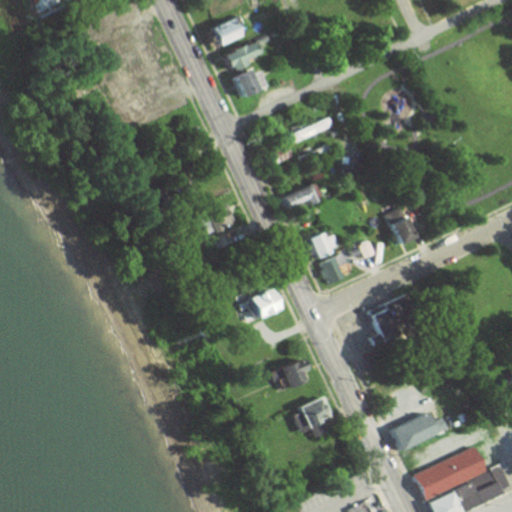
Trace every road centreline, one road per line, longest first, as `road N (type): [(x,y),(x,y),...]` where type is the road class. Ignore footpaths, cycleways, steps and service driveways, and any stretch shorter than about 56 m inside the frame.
road 1 (residential): [(313,319),(162,0)]
road 2 (residential): [(225,132),(501,0)]
road 3 (residential): [(313,319),(511,223)]
road 4 (residential): [(404,511),(313,319)]
